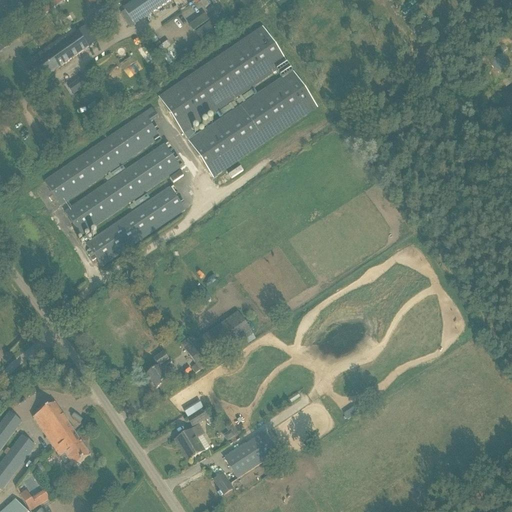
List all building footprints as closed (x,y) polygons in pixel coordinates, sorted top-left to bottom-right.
[(135,0),(124,8),(135,25),(172,0),(135,0)] [(61,19),(64,24),(70,21),(67,15),(61,19)] [(31,67),(41,81),(49,75),(96,42),(85,27),(77,33),(74,29),(46,49),(38,55),(41,60),(31,67)] [(263,29),(158,99),(213,179),(237,162),(317,109),(318,108),(300,82),(291,69),(280,77),(281,79),(245,104),(240,97),(276,72),(278,74),(289,66),(263,29)] [(172,50),(163,55),(169,64),(178,59),(172,50)] [(505,60),(501,54),(490,62),(494,68),(505,60)] [(77,82),(81,89),(87,85),(83,78),(77,82)] [(60,206),(160,139),(150,124),(158,118),(152,109),(44,182),(60,206)] [(81,237),(180,169),(164,145),(64,213),(81,237)] [(231,169),(221,177),(225,182),(235,175),(231,169)] [(101,267),(184,211),(169,188),(86,245),(101,267)] [(89,250),(86,252),(92,261),(95,259),(89,250)] [(192,337),(181,344),(185,349),(184,349),(200,372),(247,340),(254,336),(238,313),(215,328),(196,341),(192,337)] [(169,359),(164,353),(154,360),(159,367),(169,359)] [(156,390),(168,382),(169,381),(165,376),(175,368),(169,360),(159,367),(146,376),(156,390)] [(54,403),(32,418),(66,466),(70,463),(74,468),(90,456),(54,403)] [(203,409),(188,419),(193,427),(209,417),(205,410),(204,409),(203,409)] [(6,414),(7,415),(0,424),(0,450),(22,422),(8,412),(6,414)] [(188,462),(204,452),(196,439),(204,435),(199,427),(175,442),(188,462)] [(231,431),(224,436),(227,442),(235,437),(231,431)] [(225,459),(238,480),(278,454),(265,433),(225,459)] [(37,447),(22,436),(0,464),(0,489),(2,492),(37,447)] [(224,495),(232,490),(222,475),(214,480),(224,495)] [(37,507),(26,491),(19,495),(30,511),(37,507)] [(25,511),(15,500),(2,511),(25,511)]
